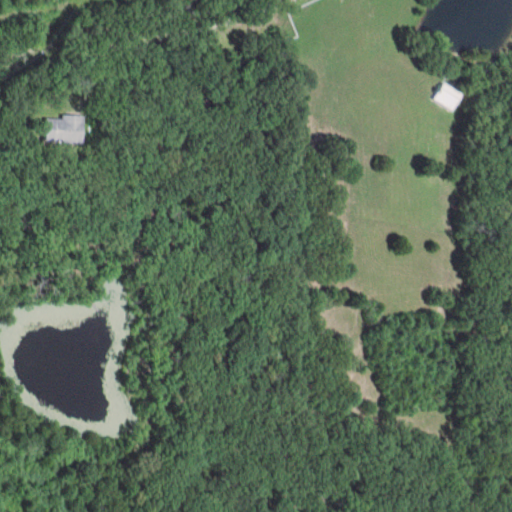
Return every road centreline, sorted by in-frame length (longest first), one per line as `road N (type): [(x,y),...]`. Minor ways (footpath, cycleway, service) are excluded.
road 1 (residential): [(291,0),(304,72),(347,160),(403,227),(511,242)]
road 2 (residential): [(304,72),(161,132),(10,167)]
road 3 (residential): [(291,0),(263,15),(183,25),(48,72)]
